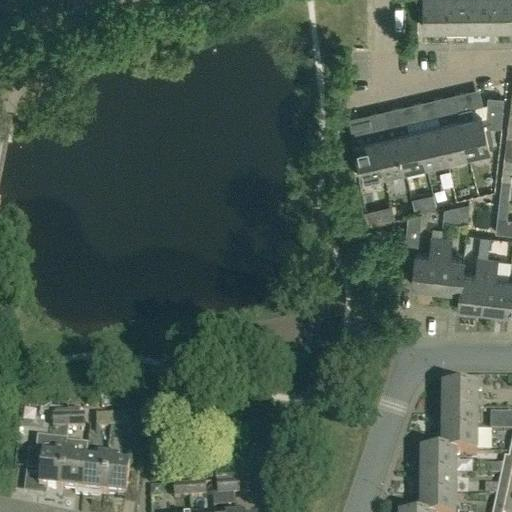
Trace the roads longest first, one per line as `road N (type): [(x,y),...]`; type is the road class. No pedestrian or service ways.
road 1 (tertiary): [(359,511),(411,367),(442,353),(511,353)]
road 2 (residential): [(388,90),(511,62)]
